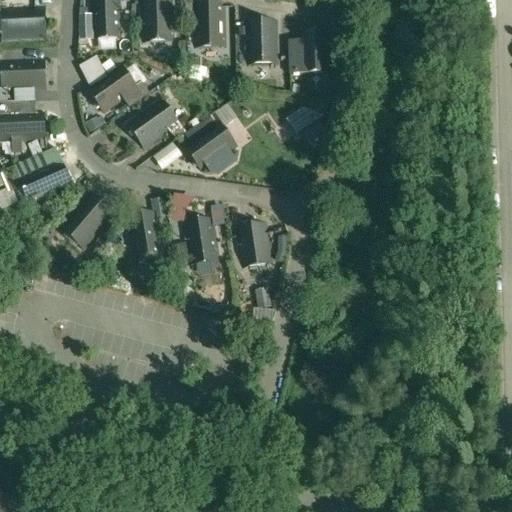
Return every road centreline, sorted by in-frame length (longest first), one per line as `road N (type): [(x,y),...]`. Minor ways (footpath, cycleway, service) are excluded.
road 1 (residential): [(72,0),(72,111),(81,146),(102,168),(328,216)]
road 2 (residential): [(237,487),(328,216)]
road 3 (unclassified): [(237,487),(0,403)]
road 4 (residential): [(328,216),(359,87),(346,0)]
road 5 (residential): [(511,128),(509,0)]
road 6 (track): [(259,0),(379,18)]
